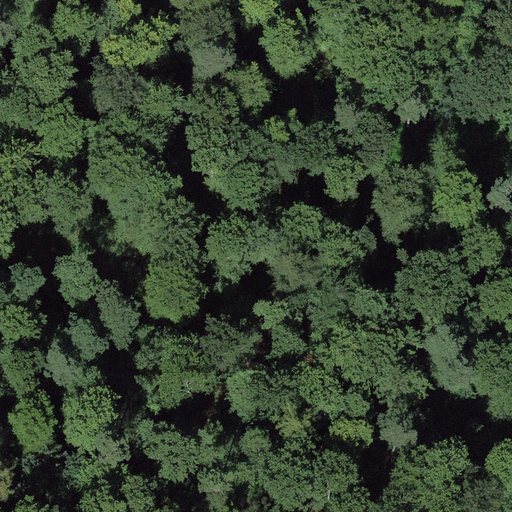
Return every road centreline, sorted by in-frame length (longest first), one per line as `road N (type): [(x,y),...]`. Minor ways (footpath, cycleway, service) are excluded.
road 1 (track): [(511,425),(327,387),(211,343)]
road 2 (track): [(0,241),(93,294),(211,343)]
